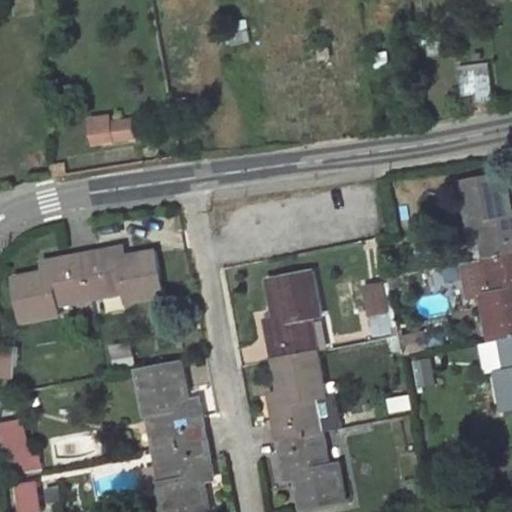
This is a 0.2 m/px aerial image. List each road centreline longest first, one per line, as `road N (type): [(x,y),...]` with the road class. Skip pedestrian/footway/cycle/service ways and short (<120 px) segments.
road 1 (residential): [(511,128),(49,200),(0,228)]
road 2 (unknown): [(204,177),(255,511)]
